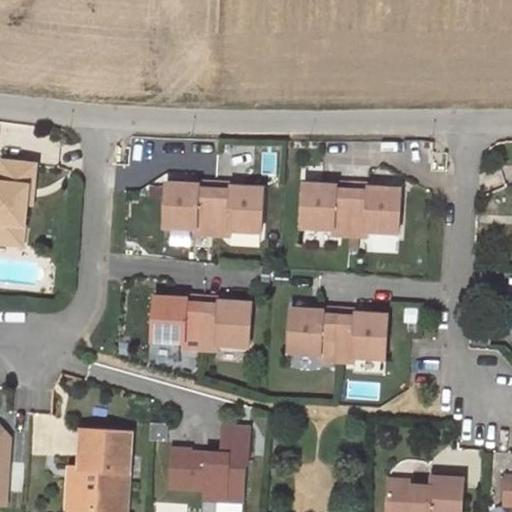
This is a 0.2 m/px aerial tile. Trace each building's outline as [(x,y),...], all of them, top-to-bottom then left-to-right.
[(266,147),(266,170),(279,170),(279,147),(266,147)] [(38,167),(4,163),(1,185),(0,185),(0,241),(23,245),(29,204),(33,205),(38,167)] [(261,189),(167,183),(163,226),(196,229),(196,234),(228,237),(229,230),(258,232),(261,189)] [(336,236),(338,186),(302,184),(300,229),(329,230),(330,236),(336,236)] [(398,190),(338,186),(336,236),(365,238),(365,233),(395,234),(398,190)] [(250,305),(154,297),(150,340),(182,343),(182,348),(215,351),(215,345),(246,348),(250,305)] [(319,361),(332,362),(333,312),(288,309),(285,353),(319,357),(319,361)] [(385,316),(333,312),(332,362),(351,364),(351,359),(382,361),(385,316)] [(0,426),(0,504),(6,505),(9,437),(0,426)] [(194,450),(171,449),(169,487),(203,490),(203,494),(211,495),(221,501),(246,503),(251,430),(222,428),(219,456),(193,454),(194,450)] [(127,511),(131,436),(84,434),(82,470),(72,469),(70,511),(97,511),(127,511)] [(407,483),(383,481),(380,511),(455,511),(458,481),(425,479),(425,489),(407,488),(407,483)] [(511,482),(498,482),(497,509),(511,510),(511,482)]
